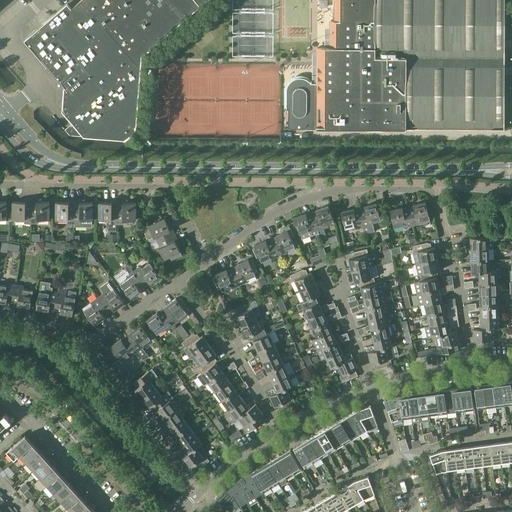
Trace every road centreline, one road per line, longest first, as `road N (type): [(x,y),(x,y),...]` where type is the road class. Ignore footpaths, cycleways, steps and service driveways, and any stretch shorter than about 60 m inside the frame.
road 1 (secondary): [(87,167),(511,171)]
road 2 (residential): [(206,258),(295,201),(354,188),(428,189),(458,276),(469,364)]
road 3 (residential): [(0,184),(160,185),(206,258)]
road 4 (tertiary): [(149,511),(39,388),(0,370)]
road 5 (residential): [(281,431),(231,344),(225,348),(176,281)]
road 6 (residential): [(200,490),(133,418),(138,412),(90,344)]
road 7 (residential): [(414,511),(373,388)]
road 8 (residential): [(29,416),(114,511)]
